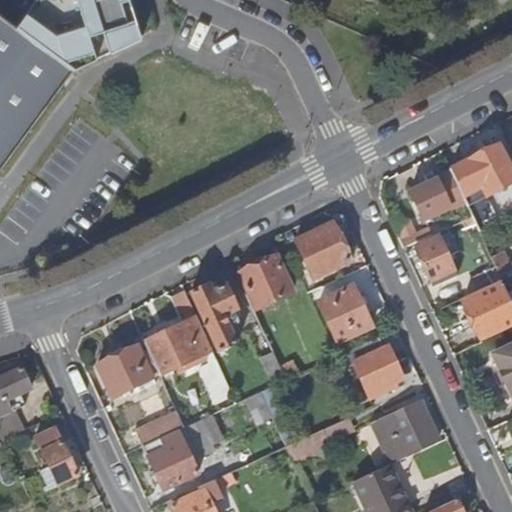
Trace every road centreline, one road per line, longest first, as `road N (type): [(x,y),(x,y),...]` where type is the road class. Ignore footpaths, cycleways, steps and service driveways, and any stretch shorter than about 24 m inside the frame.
road 1 (residential): [(340,158),(504,511)]
road 2 (tertiary): [(35,310),(340,158)]
road 3 (residential): [(189,0),(285,49),(340,158)]
road 4 (residential): [(127,511),(35,310)]
road 5 (tertiary): [(340,158),(511,70)]
